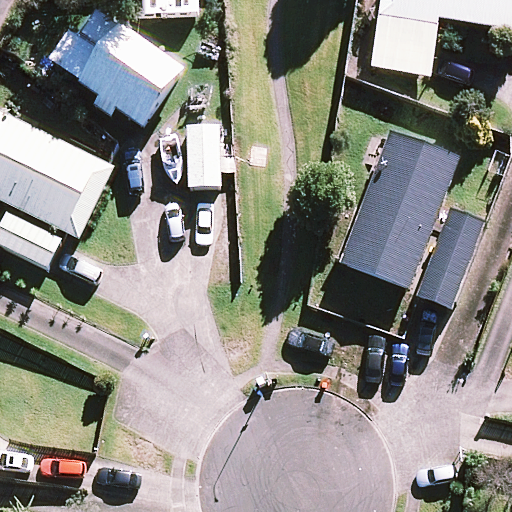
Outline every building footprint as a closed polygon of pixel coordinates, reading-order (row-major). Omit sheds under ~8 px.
[(435,30),(511,41),(511,0),(379,0),(367,74),(426,83),(435,30)] [(113,119),(139,138),(182,79),(118,34),(76,93),(95,107),(90,113),(108,126),(113,119)] [(0,212),(77,250),(112,178),(0,123),(0,212)] [(184,134),(186,196),(220,195),(218,133),(184,134)] [(456,168),(386,141),(338,266),(336,271),(406,298),(437,219),(456,168)] [(481,231),(446,217),(444,221),(412,305),(447,318),(481,231)] [(0,255),(45,277),(59,248),(5,221),(0,230),(0,255)]
